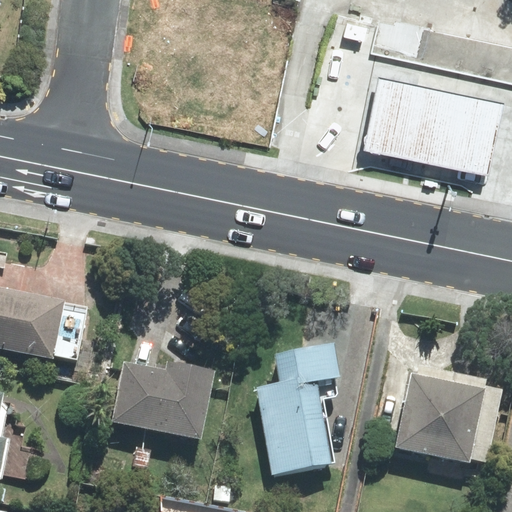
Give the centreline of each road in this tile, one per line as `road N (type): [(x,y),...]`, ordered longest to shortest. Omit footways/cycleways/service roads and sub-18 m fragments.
road 1 (secondary): [(70,172),(511,261)]
road 2 (residential): [(92,0),(70,172)]
